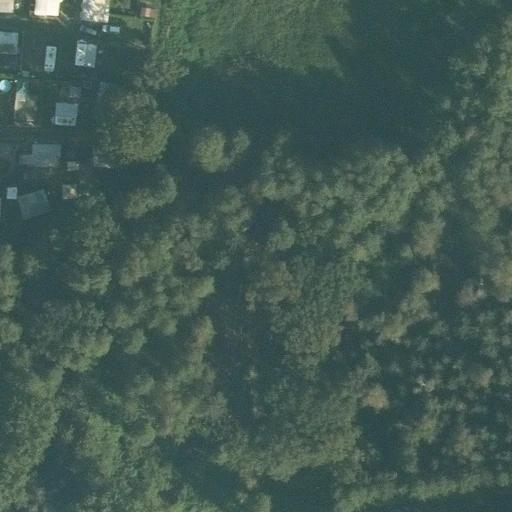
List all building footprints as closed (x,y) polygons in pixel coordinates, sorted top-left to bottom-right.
[(0,0),(0,11),(14,12),(14,0),(0,0)] [(33,0),(33,15),(59,16),(59,0),(33,0)] [(79,0),(79,21),(109,22),(109,0),(79,0)] [(0,31),(0,53),(15,54),(16,32),(0,31)] [(95,67),(96,44),(73,43),(71,65),(95,67)] [(52,72),(55,48),(43,47),(40,70),(52,72)] [(36,119),(36,95),(25,95),(26,79),(15,78),(14,118),(36,119)] [(53,89),(52,115),(77,115),(78,90),(53,89)] [(17,154),(17,165),(58,166),(59,144),(30,144),(29,154),(17,154)] [(14,197),(20,219),(48,211),(42,189),(14,197)]
